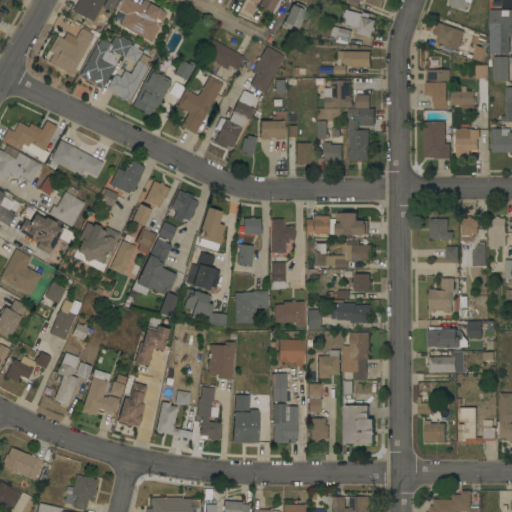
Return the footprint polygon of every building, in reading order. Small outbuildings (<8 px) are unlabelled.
[(103,0),(92,22),(71,11),(77,0),(103,0)] [(105,0),(117,0),(111,12),(102,7),(105,0)] [(119,25),(125,14),(117,10),(121,0),(128,0),(139,6),(142,0),(164,11),(164,13),(165,14),(160,23),(161,24),(159,27),(158,28),(150,42),(119,25)] [(260,0),(277,0),(269,15),(256,8),(260,0)] [(449,4),(450,0),(466,0),(466,1),(468,2),(468,3),(469,4),(468,6),(467,6),(465,9),(449,4)] [(290,26),(289,29),(280,26),(282,21),(283,22),(291,4),(293,6),(295,3),(306,8),(297,28),(290,26)] [(362,14),(361,17),(375,20),(373,27),(375,28),(374,32),(372,31),(371,37),(355,33),(357,27),(343,24),(344,18),(342,18),(343,12),(345,13),(346,10),(362,14)] [(490,10),(502,10),(502,14),(509,14),(509,10),(511,10),(511,36),(511,37),(510,37),(510,53),(490,54),(490,10)] [(458,49),(436,42),(438,36),(433,34),(437,22),(464,31),(458,49)] [(70,76),(47,63),(52,54),(48,51),(56,36),(74,47),(77,42),(74,40),(80,29),(82,30),(83,27),(90,30),(88,33),(92,36),(70,76)] [(348,42),(337,39),(340,28),(351,31),(348,42)] [(129,44),(129,45),(122,57),(110,51),(117,38),(118,39),(119,36),(130,42),(129,44)] [(242,57),(235,70),(227,66),(225,69),(201,56),(211,39),(242,57)] [(95,44),(107,51),(106,51),(113,55),(113,65),(114,65),(101,88),(93,84),(94,82),(87,78),(86,80),(78,75),(95,44)] [(141,52),(137,59),(136,59),(133,64),(122,58),(129,45),(141,52)] [(248,85),(254,74),(251,72),(254,66),(253,65),(256,61),(256,62),(265,46),(283,57),(263,93),(248,85)] [(476,46),(487,49),(485,53),(488,54),(487,57),(486,62),(482,61),(482,62),(472,58),(476,46)] [(370,67),(351,67),(351,65),(344,65),(344,63),(341,63),(341,60),(337,60),(338,51),(370,52),(370,67)] [(160,59),(163,53),(172,58),(170,63),(160,59)] [(127,102),(112,94),(110,91),(106,88),(113,75),(119,78),(123,71),(129,74),(137,60),(137,61),(141,54),(150,59),(146,66),(147,66),(127,102)] [(509,81),(493,81),(493,57),(509,57),(509,81)] [(173,73),(181,60),(193,67),(185,80),(173,73)] [(475,65),(488,65),(488,78),(476,79),(475,65)] [(142,113),(143,112),(131,106),(150,67),(158,71),(157,74),(170,80),(152,118),(142,113)] [(450,70),(450,91),(447,91),(448,108),(433,109),(433,95),(425,95),(425,83),(427,83),(427,70),(450,70)] [(193,134),(180,126),(187,113),(175,106),(184,90),(197,97),(208,76),(222,84),(193,134)] [(274,80),(284,80),(284,93),(274,94),(274,80)] [(350,97),(352,97),(352,108),(346,108),(346,107),(334,107),(334,108),(324,108),(324,97),(332,97),(332,88),(330,88),(330,82),(350,81),(350,97)] [(474,98),(476,98),(476,103),(474,103),(474,108),(463,108),(463,107),(459,107),(459,105),(452,105),(452,92),(461,92),(461,86),(466,86),(466,92),(474,92),(474,98)] [(511,122),(506,122),(506,121),(501,121),(501,116),(506,116),(505,88),(511,87),(511,122)] [(218,131),(214,129),(219,118),(224,120),(224,119),(228,121),(232,113),(231,112),(236,101),(237,101),(242,90),(254,96),(249,107),(253,109),(248,119),(244,117),(240,127),(232,145),(229,144),(228,147),(225,146),(224,148),(213,142),(218,131)] [(369,108),(356,108),(356,95),(369,95),(369,108)] [(374,126),(360,126),(360,121),(359,121),(359,118),(348,118),(348,109),(374,109),(374,126)] [(271,121),(270,116),(274,116),(274,112),(285,112),(285,124),(282,124),(282,127),(285,127),(285,132),(283,132),(283,138),(281,138),(281,140),(275,140),(275,138),(269,138),(269,140),(258,140),(258,121),(271,121)] [(369,161),(349,161),(349,120),(358,120),(358,130),(369,130),(369,161)] [(43,150),(48,153),(42,162),(36,159),(37,158),(20,148),(19,151),(0,141),(7,129),(12,132),(18,122),(27,127),(29,124),(40,130),(45,121),(56,127),(43,150)] [(326,139),(318,139),(318,121),(326,121),(326,139)] [(423,122),(445,122),(445,144),(450,144),(450,159),(434,159),(434,158),(432,158),(432,157),(424,157),(423,122)] [(287,137),(287,125),(295,125),(295,137),(287,137)] [(331,136),(331,128),(339,128),(339,136),(331,136)] [(456,129),(461,129),(461,128),(470,128),(470,130),(479,130),(479,138),(478,138),(478,151),(470,151),(470,158),(456,158),(456,129)] [(511,152),(492,152),(492,129),(510,129),(510,133),(511,133),(511,152)] [(242,138),(245,139),(246,136),(255,138),(251,154),(250,157),(244,155),(244,153),(239,151),(242,138)] [(102,163),(94,177),(82,171),(80,176),(49,159),(59,140),(102,163)] [(310,164),(295,164),(294,143),(310,143),(310,164)] [(335,160),(335,163),(331,163),(331,160),(325,160),(325,153),(323,153),(323,143),(331,143),(331,145),(342,145),(342,160),(335,160)] [(40,164),(34,175),(39,178),(34,186),(29,183),(30,182),(19,176),(17,178),(7,172),(5,174),(7,175),(3,181),(0,179),(0,150),(2,152),(6,146),(40,164)] [(108,185),(116,168),(122,171),(124,167),(126,168),(130,161),(144,168),(140,175),(131,193),(129,192),(128,194),(108,185)] [(46,176),(56,183),(48,196),(38,189),(46,176)] [(158,208),(143,200),(152,181),(158,184),(159,182),(163,184),(162,186),(167,188),(158,208)] [(99,201),(104,189),(117,195),(111,207),(99,201)] [(187,221),(182,219),(180,223),(172,219),(175,211),(169,208),(177,190),(184,193),(184,192),(193,196),(191,200),(196,202),(187,221)] [(0,222),(0,192),(3,194),(0,199),(0,206),(14,214),(7,226),(0,222)] [(70,227),(47,214),(52,205),(55,207),(64,192),(83,203),(70,227)] [(150,210),(143,226),(131,220),(138,204),(150,210)] [(197,245),(199,239),(197,238),(206,207),(221,212),(217,224),(223,226),(220,236),(222,236),(219,245),(218,245),(216,251),(197,245)] [(357,221),(365,221),(368,221),(368,235),(336,234),(336,213),(342,214),(342,213),(357,213),(357,221)] [(24,219),(30,222),(34,214),(43,219),(44,217),(63,228),(62,228),(68,231),(74,234),(68,244),(62,241),(63,241),(57,238),(48,255),(35,248),(37,243),(17,231),(24,219)] [(312,233),(312,216),(330,216),(330,233),(312,233)] [(505,246),(499,246),(499,249),(490,249),(490,246),(489,246),(488,219),(496,219),(496,217),(500,217),(500,219),(505,219),(505,246)] [(257,234),(257,235),(253,235),(253,234),(242,234),(242,219),(248,219),(248,218),(253,218),(253,219),(259,219),(259,226),(261,226),(261,234),(257,234)] [(472,241),(461,241),(461,219),(478,218),(478,234),(472,241)] [(270,219),(282,219),(282,225),(283,225),(284,226),(287,227),(287,226),(291,226),(291,227),(293,226),(293,239),(293,241),(288,241),(288,239),(287,239),(287,244),(284,244),(284,253),(281,253),(281,254),(277,254),(277,253),(271,253),(270,219)] [(448,219),(448,232),(452,232),(452,240),(450,240),(447,240),(433,240),(433,239),(429,239),(429,219),(448,219)] [(156,235),(162,222),(175,228),(169,241),(156,235)] [(71,257),(74,251),(75,251),(80,241),(77,240),(85,223),(92,226),(92,224),(100,228),(99,229),(102,231),(104,227),(119,234),(110,253),(108,252),(103,263),(104,264),(101,271),(71,257)] [(155,235),(148,249),(147,249),(146,252),(138,249),(140,245),(134,243),(141,228),(155,235)] [(160,268),(175,275),(167,293),(176,297),(169,317),(157,313),(165,293),(160,290),(159,292),(149,288),(148,290),(135,284),(155,239),(156,239),(157,237),(164,240),(163,242),(170,246),(160,268)] [(347,261),(347,268),(335,268),(335,266),(326,266),(313,266),(312,251),(315,251),(315,244),(326,244),(326,256),(346,256),(346,240),(359,240),(359,245),(371,245),(371,254),(369,254),(369,261),(347,261)] [(121,241),(130,245),(130,244),(135,246),(126,265),(125,265),(121,275),(108,269),(121,241)] [(238,244),(252,246),(250,265),(236,264),(238,244)] [(485,245),(485,266),(472,266),(472,250),(473,250),(477,245),(485,245)] [(446,246),(458,246),(458,260),(446,260),(446,246)] [(0,279),(0,274),(14,249),(30,258),(25,267),(40,275),(29,295),(0,279)] [(213,257),(210,268),(218,271),(216,277),(217,277),(214,288),(210,287),(209,291),(183,283),(189,264),(195,266),(199,252),(213,257)] [(511,278),(511,260),(503,260),(503,278),(511,278)] [(284,275),(270,275),(270,263),(283,263),(284,275)] [(370,281),(371,281),(371,286),(370,286),(370,291),(354,292),(354,289),(353,289),(353,285),(354,285),(354,274),(369,274),(370,281)] [(284,289),(270,289),(270,276),(284,276),(284,289)] [(436,290),(441,290),(441,278),(443,278),(443,277),(452,277),(452,278),(454,278),(454,291),(451,291),(451,308),(452,308),(452,312),(443,312),(443,310),(436,310),(436,312),(429,312),(429,308),(429,290),(436,290)] [(57,304),(51,301),(51,302),(48,300),(48,299),(43,297),(51,282),(64,289),(57,304)] [(189,318),(191,310),(182,307),(185,299),(182,298),(185,289),(210,296),(208,304),(211,305),(209,312),(210,314),(211,314),(211,313),(225,315),(224,328),(210,327),(201,324),(202,322),(189,318)] [(337,298),(337,290),(349,290),(349,298),(337,298)] [(233,293),(242,293),(242,292),(251,292),(251,291),(266,291),(266,308),(255,308),(255,323),(233,323),(233,293)] [(13,299),(25,306),(6,338),(0,334),(0,314),(4,307),(7,309),(13,299)] [(108,315),(94,310),(98,299),(112,305),(108,315)] [(55,317),(54,317),(56,313),(57,313),(63,300),(71,303),(68,312),(74,315),(63,340),(48,334),(55,317)] [(303,327),(295,327),(295,323),(284,323),(273,323),(273,305),(275,305),(277,304),(281,305),(282,302),(302,302),(303,327)] [(355,322),(355,323),(350,323),(350,320),(337,320),(337,318),(331,318),(332,303),(356,303),(356,305),(370,305),(370,312),(371,312),(371,315),(370,315),(370,322),(355,322)] [(321,310),(321,330),(306,331),(306,310),(321,310)] [(138,342),(141,343),(145,329),(149,317),(159,320),(158,325),(168,328),(162,351),(152,348),(147,366),(133,362),(138,342)] [(467,337),(467,321),(481,321),(481,337),(467,337)] [(82,341),(77,338),(76,341),(73,339),(74,337),(70,335),(76,323),(82,326),(83,324),(85,325),(84,327),(87,328),(82,341)] [(427,330),(442,330),(442,329),(457,329),(457,337),(461,337),(461,345),(460,345),(460,348),(439,348),(439,347),(427,347),(427,330)] [(369,350),(370,351),(370,353),(369,354),(369,360),(368,360),(368,361),(366,361),(366,380),(353,380),(353,372),(347,372),(347,371),(343,371),(343,345),(350,345),(350,333),(369,333),(369,350)] [(302,340),(302,362),(301,362),(301,367),(293,367),(293,362),(277,362),(277,340),(302,340)] [(231,380),(217,379),(217,375),(207,374),(207,369),(206,369),(206,361),(207,361),(208,345),(223,346),(223,342),(233,343),(231,380)] [(0,345),(8,349),(2,360),(0,358),(0,345)] [(316,356),(330,356),(330,350),(339,350),(339,356),(340,356),(340,375),(330,375),(330,378),(317,378),(316,356)] [(455,357),(455,351),(464,351),(464,372),(455,372),(429,372),(429,367),(427,367),(427,364),(429,364),(429,357),(455,357)] [(12,359),(18,362),(22,356),(34,362),(39,352),(50,357),(44,369),(43,369),(42,370),(35,366),(35,365),(34,364),(26,379),(19,376),(15,383),(3,377),(12,359)] [(483,352),(492,352),(492,361),(483,361),(483,352)] [(86,378),(74,374),(78,362),(90,366),(86,378)] [(65,407),(58,404),(58,403),(52,400),(59,383),(53,381),(56,374),(57,370),(56,370),(57,367),(58,367),(60,364),(73,369),(70,376),(77,379),(65,407)] [(91,377),(91,376),(93,370),(108,375),(101,397),(103,398),(103,397),(106,398),(107,396),(118,399),(113,414),(97,408),(95,416),(80,411),(91,377)] [(271,387),(270,387),(270,374),(285,374),(285,387),(285,402),(271,402),(271,387)] [(111,381),(123,385),(119,398),(107,394),(111,381)] [(352,395),(343,395),(343,381),(352,381),(352,395)] [(140,405),(143,405),(137,427),(131,425),(130,426),(127,426),(125,424),(124,424),(116,422),(117,419),(122,399),(129,400),(129,397),(128,397),(132,383),(145,386),(140,405)] [(321,384),(321,396),(319,396),(319,413),(307,413),(307,399),(308,399),(308,396),(307,396),(307,384),(321,384)] [(218,441),(209,440),(209,439),(205,439),(206,436),(199,435),(200,417),(199,417),(201,401),(199,401),(200,387),(213,388),(212,402),(210,402),(209,418),(207,417),(207,422),(220,423),(218,441)] [(187,406),(173,404),(175,391),(189,393),(187,406)] [(511,393),(511,422),(508,422),(508,424),(511,424),(511,442),(510,442),(510,441),(506,441),(506,438),(500,438),(500,422),(499,422),(500,393),(511,393)] [(417,414),(418,397),(422,397),(422,403),(433,403),(433,414),(417,414)] [(234,410),(234,401),(245,401),(245,410),(234,410)] [(160,434),(156,433),(155,431),(154,431),(160,402),(169,404),(168,406),(176,407),(176,410),(177,410),(177,412),(175,412),(171,428),(179,430),(178,437),(162,433),(160,434)] [(272,424),(271,424),(272,404),(285,404),(284,419),(286,419),(287,407),(296,407),(296,439),(293,439),(293,443),(288,443),(288,439),(287,439),(287,443),(272,443),(272,424)] [(345,406),(369,406),(369,419),(374,419),(374,428),(375,428),(375,435),(374,435),(374,443),(345,444),(345,406)] [(476,438),(483,438),(483,420),(492,420),(493,428),(495,428),(495,441),(483,441),(483,443),(466,443),(466,442),(458,442),(458,425),(466,424),(466,423),(458,423),(458,408),(476,408),(476,438)] [(325,419),(325,426),(328,426),(328,439),(322,439),(322,442),(309,442),(309,431),(307,431),(308,419),(325,419)] [(431,421),(431,423),(445,423),(445,442),(424,442),(424,421),(431,421)] [(256,443),(234,442),(235,423),(257,425),(256,443)] [(33,480),(2,466),(3,463),(1,462),(5,454),(6,455),(10,447),(24,454),(24,453),(29,455),(29,456),(41,461),(33,480)] [(74,475),(85,477),(86,475),(92,476),(91,479),(96,480),(93,489),(96,489),(95,493),(93,492),(91,500),(87,499),(84,509),(72,506),(73,501),(74,502),(75,497),(70,495),(74,475)] [(0,511),(0,481),(20,494),(11,510),(4,506),(0,511)] [(430,511),(430,506),(434,506),(434,500),(452,500),(452,495),(461,495),(461,491),(470,491),(470,507),(478,507),(478,509),(479,509),(479,511),(430,511)] [(145,511),(145,509),(150,509),(150,506),(149,505),(149,500),(150,499),(150,498),(181,497),(181,499),(189,499),(189,508),(191,508),(191,511),(145,511)] [(369,511),(331,511),(331,504),(332,504),(332,497),(344,497),(344,508),(349,508),(349,502),(349,497),(369,497),(369,511)] [(269,511),(270,499),(252,499),(251,511),(269,511)] [(241,502),(241,505),(248,505),(247,511),(222,511),(223,501),(241,502)] [(60,508),(59,511),(36,511),(38,503),(60,508)]
